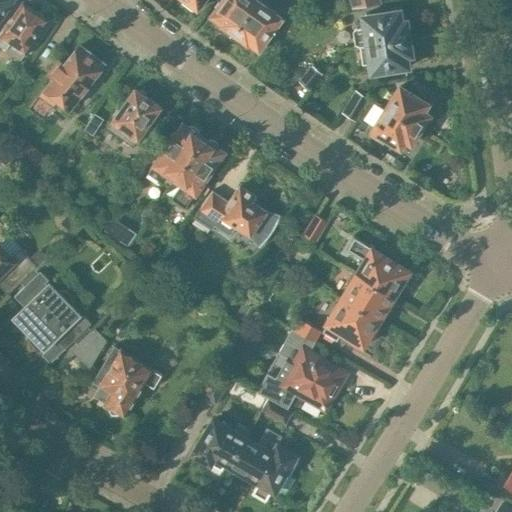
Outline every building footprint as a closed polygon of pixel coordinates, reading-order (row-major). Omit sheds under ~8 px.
[(0,0),(0,20),(13,0),(0,0)] [(193,10),(195,7),(199,10),(205,0),(184,0),(183,2),(193,10)] [(232,39),(235,35),(259,0),(222,0),(211,16),(221,23),(220,25),(222,26),(220,29),(232,39)] [(262,0),(259,0),(235,35),(232,39),(244,47),(247,44),(248,45),(250,43),(260,51),(275,31),(277,32),(279,29),(277,28),(285,17),(262,0)] [(40,10),(36,10),(25,3),(0,39),(0,43),(21,59),(49,19),(47,18),(46,14),(40,10)] [(367,45),(405,39),(410,38),(410,35),(410,33),(410,31),(410,29),(410,27),(409,25),(408,23),(407,21),(402,22),(400,10),(377,14),(375,12),(367,13),(364,16),(363,16),(365,27),(357,28),(354,31),(356,45),(361,46),(367,45)] [(410,38),(405,39),(367,45),(374,73),(375,73),(377,75),(384,73),(386,71),(409,68),(407,56),(412,56),(413,53),(413,51),(413,49),(413,47),(413,44),(412,42),(411,39),(410,38)] [(90,50),(87,50),(79,45),(65,63),(60,59),(49,75),(54,79),(41,95),(56,106),(60,101),(71,110),(82,96),(83,96),(90,86),(106,65),(99,60),(98,56),(90,50)] [(312,65),(299,80),(310,89),(323,74),(312,65)] [(400,85),(386,108),(421,131),(423,128),(426,127),(429,123),(428,119),(431,115),(425,112),(430,104),(426,101),(425,102),(420,99),(427,88),(415,80),(410,87),(407,84),(400,85)] [(114,115),(115,117),(107,129),(122,140),(128,132),(139,140),(145,132),(147,133),(158,117),(157,116),(163,108),(148,97),(147,93),(143,90),(139,90),(136,88),(121,109),(118,109),(114,115)] [(355,89),(342,111),(357,120),(370,98),(355,89)] [(420,133),(421,131),(386,108),(371,134),(385,143),(387,139),(402,148),(406,141),(412,144),(414,141),(418,141),(421,136),(420,133)] [(97,113),(86,128),(94,135),(106,119),(97,113)] [(160,185),(165,178),(173,183),(176,179),(176,178),(204,136),(200,133),(199,128),(195,126),(190,126),(188,125),(184,123),(165,150),(163,148),(155,160),(157,161),(147,176),(160,185)] [(226,151),(220,147),(219,142),(215,139),(210,140),(204,136),(176,178),(176,179),(183,183),(172,199),(186,208),(199,190),(200,191),(208,179),(207,178),(226,151)] [(134,161),(144,168),(151,158),(141,151),(134,161)] [(387,152),(383,158),(399,169),(403,163),(387,152)] [(213,190),(199,211),(250,245),(253,241),(260,249),(268,242),(275,233),(279,226),(282,216),(271,213),(256,203),(259,198),(240,185),(230,201),(213,190)] [(317,213),(304,234),(316,241),(329,220),(317,213)] [(115,220),(106,231),(120,244),(129,233),(115,220)] [(0,240),(9,231),(0,222),(0,240)] [(356,272),(395,296),(411,271),(355,237),(348,249),(365,259),(356,272)] [(300,241),(295,251),(308,259),(313,248),(300,241)] [(8,276),(6,278),(15,288),(37,266),(19,248),(12,255),(0,243),(0,277),(4,273),(8,276)] [(49,279),(41,270),(15,295),(26,307),(16,316),(25,326),(35,337),(36,336),(45,346),(55,336),(66,348),(92,323),(83,314),(80,317),(77,314),(78,314),(70,305),(72,304),(73,302),(73,301),(73,299),(73,297),(73,296),(72,294),(71,293),(70,292),(69,291),(67,290),(66,289),(64,289),(62,290),(61,290),(59,291),(58,292),(50,284),(49,285),(46,282),(49,279)] [(356,272),(342,297),(380,320),(395,296),(356,272)] [(364,347),(380,320),(342,297),(326,323),(327,324),(323,331),(338,340),(342,333),(364,347)] [(295,330),(316,342),(317,341),(315,341),(322,329),(302,318),(296,330),(295,330)] [(95,327),(68,354),(71,357),(76,353),(90,368),(107,339),(95,327)] [(348,371),(344,372),(310,352),(316,342),(295,330),(296,330),(292,328),(278,352),(296,362),(284,381),(268,372),(257,390),(269,397),(288,408),(297,391),(325,407),(326,410),(328,410),(327,406),(328,404),(334,404),(339,394),(337,389),(345,375),(349,374),(348,371)] [(163,374),(152,368),(153,367),(115,345),(93,381),(101,386),(102,384),(113,391),(106,403),(125,415),(144,382),(154,388),(163,374)] [(230,375),(234,367),(232,359),(225,355),(217,367),(230,375)] [(218,372),(204,393),(216,401),(230,380),(218,372)] [(288,408),(269,397),(262,410),(287,424),(294,411),(292,410),(288,408)] [(226,463),(230,464),(246,436),(250,430),(239,423),(235,430),(214,417),(193,453),(222,470),(226,463)] [(258,443),(246,436),(230,464),(258,481),(252,493),(267,501),(273,490),(275,492),(287,473),(290,475),(299,460),(295,458),(297,455),(278,443),(282,435),(267,426),(258,443)]
